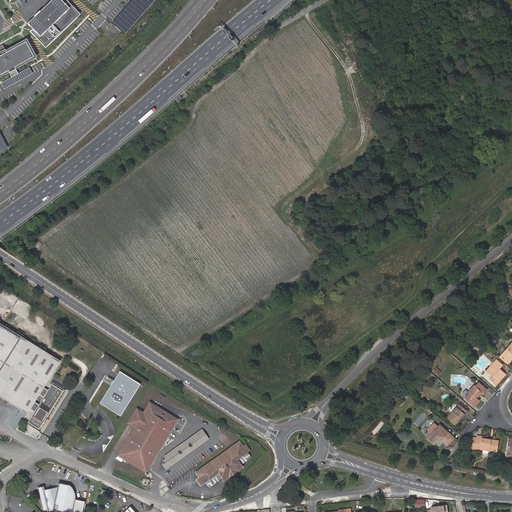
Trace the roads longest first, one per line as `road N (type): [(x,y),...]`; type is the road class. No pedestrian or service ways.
road 1 (track): [(294,19),(199,101),(190,123),(36,241),(37,253),(263,406),(304,386)]
road 2 (motorway): [(0,223),(270,0)]
road 3 (motorway): [(204,0),(115,97),(0,193)]
road 4 (tertiary): [(18,266),(252,421)]
road 5 (residential): [(324,405),(511,239)]
road 6 (unclassified): [(195,511),(49,450),(0,477)]
road 7 (unknown): [(160,500),(153,475),(162,452),(193,424),(213,433),(203,446)]
